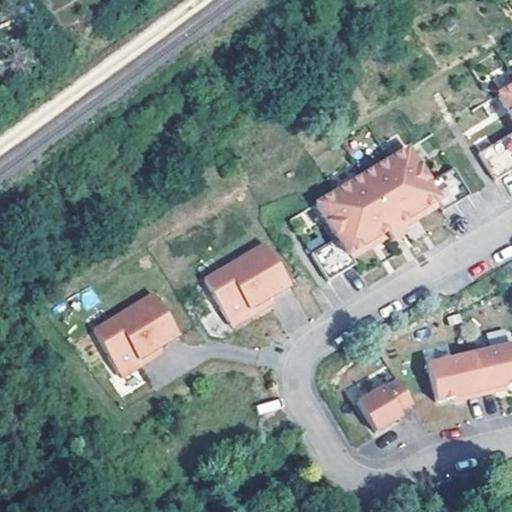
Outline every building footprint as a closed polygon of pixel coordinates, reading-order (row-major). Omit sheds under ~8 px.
[(511,85),(498,94),(511,116),(511,133),(479,153),(485,164),(495,180),(511,170),(511,85)] [(311,252),(318,265),(327,280),(343,271),(355,264),(352,259),(349,254),(386,231),(389,237),(392,242),(406,234),(403,228),(400,223),(436,202),(440,207),(442,212),(470,195),(460,179),(454,168),(428,183),(408,148),(369,171),(316,202),(336,237),(311,252)] [(400,223),(403,228),(440,207),(436,202),(400,223)] [(349,254),(352,259),(389,237),(386,231),(349,254)] [(289,285),(289,283),(265,242),(205,278),(229,320),(230,321),(270,297),(289,285)] [(119,371),(159,347),(180,334),(154,293),(94,329),(119,371)] [(270,297),(230,321),(233,326),(273,302),(270,297)] [(479,393),(485,391),(506,387),(511,385),(511,345),(471,354),(465,355),(427,364),(435,402),(453,398),(479,393)] [(159,347),(119,371),(122,376),(162,352),(159,347)] [(412,405),(398,382),(385,390),(383,388),(359,404),(376,433),(402,417),(400,413),(412,405)] [(480,396),(487,395),(507,391),(506,387),(485,391),(479,393),(453,398),(454,402),(480,396)] [(30,461),(8,473),(15,485),(37,473),(30,461)]
